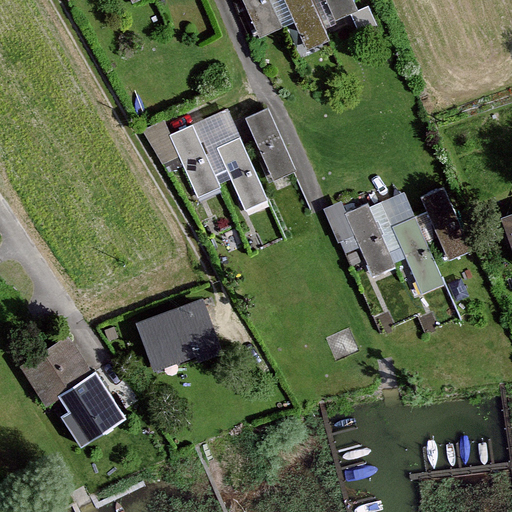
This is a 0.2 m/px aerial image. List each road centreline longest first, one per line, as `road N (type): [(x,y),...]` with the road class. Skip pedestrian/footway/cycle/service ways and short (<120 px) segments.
road 1 (residential): [(221,0),(316,199)]
road 2 (residential): [(0,213),(104,368)]
